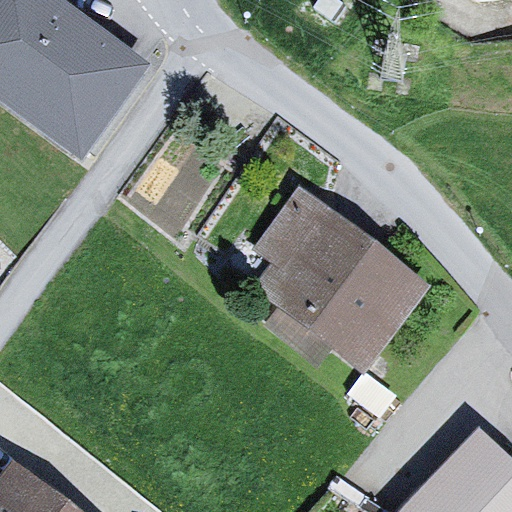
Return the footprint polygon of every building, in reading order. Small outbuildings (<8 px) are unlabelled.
[(0,0),(0,111),(73,164),(136,77),(28,0),(0,0)] [(330,0),(318,0),(313,7),(330,19),(339,6),(330,0)] [(419,295),(285,199),(222,288),(356,383),(419,295)] [(511,511),(511,505),(465,459),(411,511),(511,511)] [(0,511),(46,511),(0,477),(0,511)]
